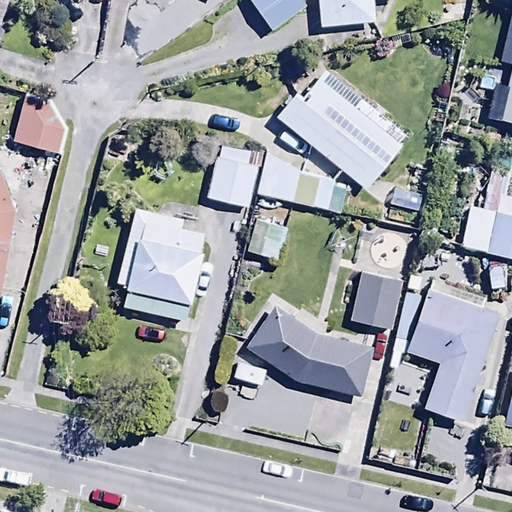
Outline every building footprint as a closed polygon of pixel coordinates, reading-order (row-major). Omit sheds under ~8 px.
[(306,13),(297,0),(249,0),(244,4),(269,39),(306,13)] [(398,6),(397,0),(315,0),(319,33),(373,27),(371,9),(398,6)] [(0,31),(10,5),(0,1),(0,31)] [(511,71),(510,72),(506,92),(494,89),(486,125),(511,130),(511,71)] [(408,145),(324,76),(300,106),(293,101),(274,123),(364,198),(408,145)] [(69,136),(51,106),(24,99),(11,150),(62,163),(69,136)] [(261,163),(218,152),(205,204),(247,215),(261,163)] [(340,218),(345,195),(328,191),(330,183),(298,176),(263,158),(254,199),(340,218)] [(0,287),(11,213),(0,179),(0,287)] [(511,204),(499,202),(495,219),(468,213),(459,253),(511,265),(511,204)] [(127,294),(122,316),(186,331),(209,233),(134,215),(115,291),(127,294)] [(285,229),(256,221),(246,259),(275,266),(285,229)] [(402,284),(358,276),(348,328),(392,337),(402,284)] [(406,361),(437,371),(422,417),(460,429),(496,322),(478,316),(483,300),(432,283),(406,361)] [(299,316),(293,325),(272,311),(243,355),(292,388),(360,404),(371,356),(321,344),(320,343),(326,334),(299,316)] [(511,389),(502,432),(511,434),(511,389)]
